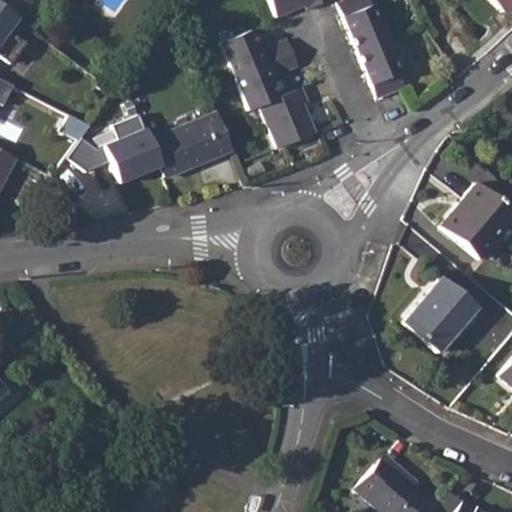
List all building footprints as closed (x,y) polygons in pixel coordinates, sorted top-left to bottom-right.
[(267,0),(276,21),(295,13),(293,9),(303,5),(306,12),(320,6),(333,0),(332,0),(267,0)] [(364,0),(346,0),(335,5),(355,53),(374,101),(404,87),(398,74),(402,73),(388,39),(372,5),(367,7),(364,0)] [(511,0),(488,0),(501,13),(511,2),(511,0)] [(0,12),(0,64),(5,69),(22,46),(4,32),(12,22),(0,12)] [(220,46),(234,80),(248,112),(259,108),(277,150),(315,134),(307,115),(303,117),(298,107),(308,103),(303,90),(280,99),(270,76),(274,74),(275,77),(296,68),(291,56),(286,43),(265,52),(266,55),(262,56),(251,32),(220,46)] [(0,83),(0,106),(10,89),(0,83)] [(213,114),(146,141),(158,168),(162,177),(228,150),(224,139),(213,114)] [(158,168),(146,141),(141,131),(97,150),(113,187),(158,168)] [(0,152),(0,183),(13,159),(0,152)] [(473,184),(435,228),(474,260),(511,216),(473,184)] [(472,307),(437,278),(399,325),(434,353),(472,307)] [(511,356),(495,377),(511,391),(511,356)] [(409,491),(388,472),(392,467),(380,456),(349,490),(373,511),(430,511),(431,511),(409,491)] [(254,511),(259,500),(250,497),(244,511),(254,511)] [(433,511),(451,511),(457,505),(447,497),(433,511)] [(457,505),(451,511),(477,511),(474,508),(472,510),(461,501),(457,505)]
